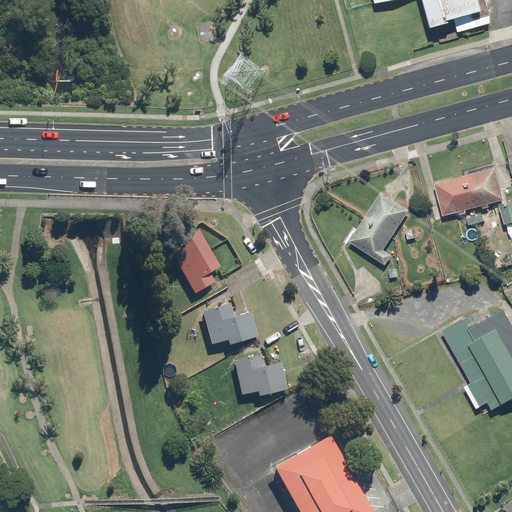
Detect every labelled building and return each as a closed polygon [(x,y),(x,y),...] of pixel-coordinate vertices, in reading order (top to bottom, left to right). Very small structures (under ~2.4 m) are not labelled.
[(389,0),(423,0),(431,28),(450,23),(449,20),(482,12),(479,0),(375,0),(377,3),(389,0)] [(496,166),(435,184),(444,215),(458,211),(459,216),(468,214),(471,225),(487,220),(483,209),(491,207),(490,204),(505,199),(496,166)] [(409,210),(380,192),(350,243),(386,265),(392,255),(384,250),(409,210)] [(511,201),(499,205),(504,225),(511,222),(511,201)] [(209,272),(220,266),(198,226),(166,244),(193,293),(214,281),(209,272)] [(209,344),(226,340),(227,343),(258,336),(252,311),(234,315),(230,302),(200,309),(209,344)] [(443,330),(492,411),(511,398),(511,323),(502,307),(480,319),(475,311),(443,330)] [(281,362),(262,366),(260,355),(233,360),(240,395),(256,392),(257,396),(287,391),(281,362)] [(371,511),(330,436),(275,466),(300,511),(371,511)] [(511,511),(511,499),(502,506),(506,511),(511,511)]
